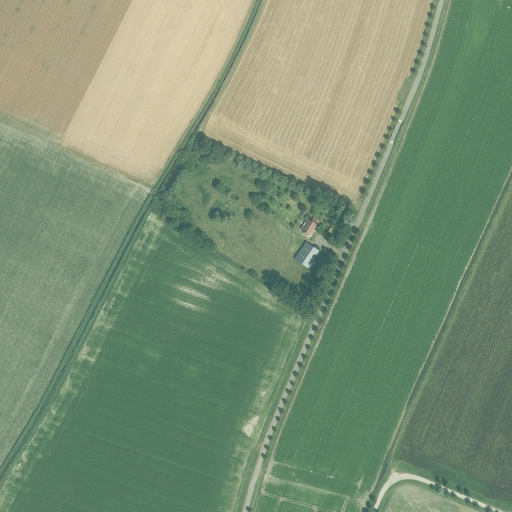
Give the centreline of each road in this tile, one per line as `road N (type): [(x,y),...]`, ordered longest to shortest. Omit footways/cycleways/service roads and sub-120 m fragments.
road 1 (unclassified): [(245,511),(441,0)]
road 2 (unclassified): [(374,511),(382,491),(404,477),(498,511)]
